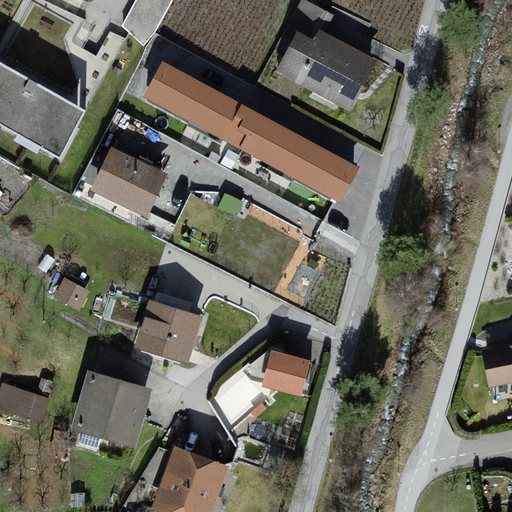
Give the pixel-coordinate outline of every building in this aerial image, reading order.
[(169,0),(135,0),(121,28),(142,50),(169,0)] [(303,41),(286,32),(272,73),(345,114),(367,60),(311,29),(303,41)] [(359,167),(162,61),(143,96),(341,201),(359,167)] [(84,116),(0,70),(0,130),(61,164),(84,116)] [(159,177),(103,148),(85,194),(139,219),(159,177)] [(205,318),(149,300),(134,348),(190,365),(205,318)] [(511,340),(472,348),(482,386),(510,381),(511,395),(511,340)] [(310,361),(273,351),(264,386),(301,395),(310,361)] [(153,389),(88,370),(70,430),(135,449),(153,389)] [(50,398),(3,383),(0,391),(0,408),(41,422),(50,398)] [(213,511),(229,466),(173,447),(151,511),(213,511)]
